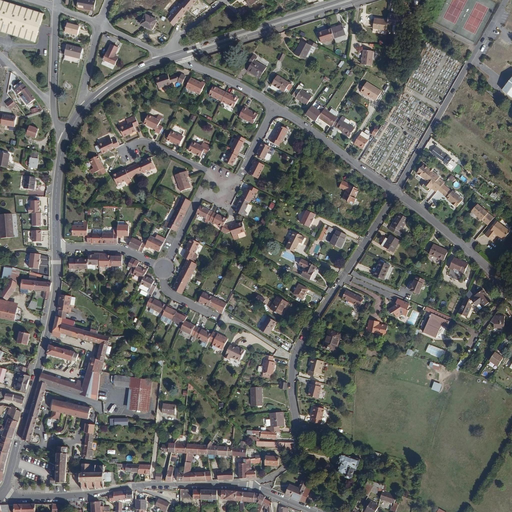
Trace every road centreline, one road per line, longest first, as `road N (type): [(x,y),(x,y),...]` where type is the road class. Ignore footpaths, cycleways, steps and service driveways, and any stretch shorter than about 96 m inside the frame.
road 1 (residential): [(396,192),(297,346),(291,394),(298,450),(253,486)]
road 2 (residential): [(2,490),(47,497),(140,485),(253,486)]
road 3 (secondary): [(56,247),(49,324),(2,490)]
road 4 (residential): [(396,192),(506,0)]
road 5 (secondary): [(181,56),(358,0)]
road 6 (secondary): [(341,0),(179,52)]
road 7 (residential): [(511,297),(396,192)]
road 8 (residential): [(396,192),(274,105)]
road 9 (residential): [(216,191),(210,171),(148,141),(120,154)]
